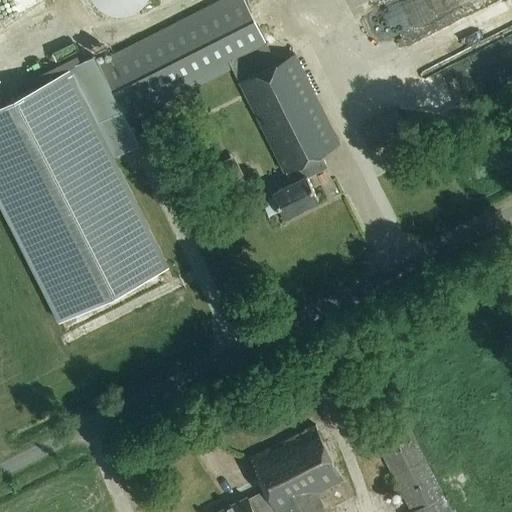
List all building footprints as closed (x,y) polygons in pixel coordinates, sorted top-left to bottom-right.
[(94,56),(69,69),(0,103),(0,198),(61,320),(168,265),(113,156),(138,143),(126,119),(228,67),(282,171),(283,170),(290,183),(272,192),(283,215),(316,198),(304,176),(325,165),(318,152),(338,142),(293,54),(276,62),(244,0),(219,0),(97,62),(94,56)] [(91,0),(93,2),(101,10),(112,14),(123,14),(134,11),(143,4),(145,0),(91,0)] [(471,0),(403,31),(411,49),(460,27),(478,19),(474,11),(479,8),(475,0),(471,0)] [(397,110),(362,127),(372,150),(408,133),(397,110)] [(233,155),(211,166),(221,185),(242,175),(233,155)] [(452,511),(406,421),(373,437),(411,511),(409,511),(452,511)] [(326,511),(317,493),(346,478),(319,424),(252,458),(269,491),(251,500),(250,498),(223,511),(326,511)]
